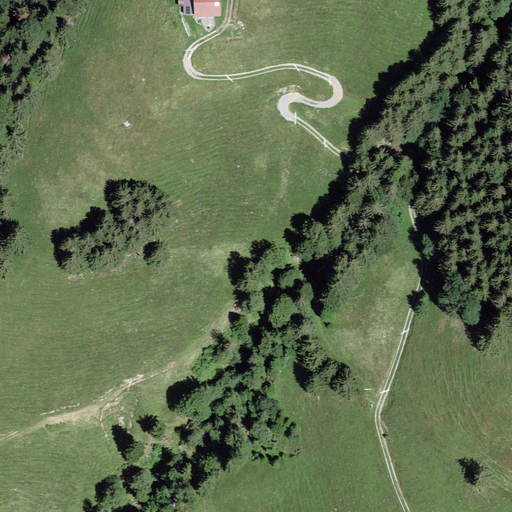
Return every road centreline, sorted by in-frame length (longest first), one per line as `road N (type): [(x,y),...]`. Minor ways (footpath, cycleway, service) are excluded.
road 1 (track): [(229,0),(225,23),(189,51),(192,72),(310,70),(339,94),(327,103),(291,96),(281,103),(284,111),(346,157),(412,155),(422,277),(377,415),(407,511)]
road 2 (track): [(0,442),(176,363),(271,273),(312,261),(324,269),(316,307),(326,343),(379,406)]
